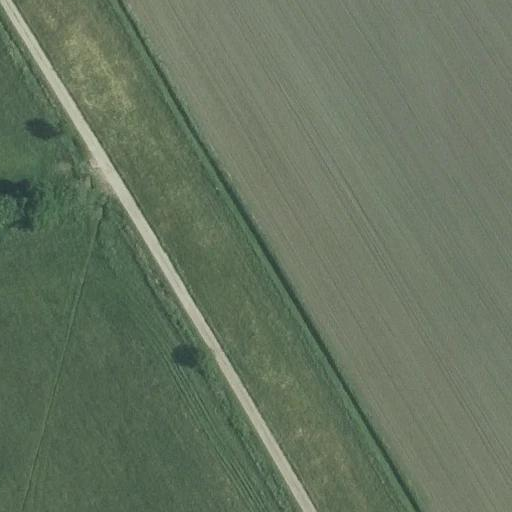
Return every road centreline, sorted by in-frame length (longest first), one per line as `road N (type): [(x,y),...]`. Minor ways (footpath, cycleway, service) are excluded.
road 1 (track): [(310,511),(107,172)]
road 2 (track): [(107,172),(0,0)]
